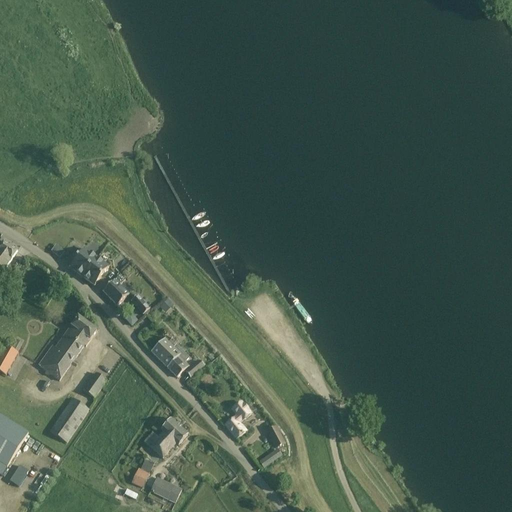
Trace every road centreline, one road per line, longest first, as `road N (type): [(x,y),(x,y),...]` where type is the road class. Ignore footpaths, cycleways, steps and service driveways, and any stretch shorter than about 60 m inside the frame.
road 1 (unclassified): [(285,511),(72,274),(0,226)]
road 2 (track): [(256,302),(256,316),(319,387),(358,511)]
